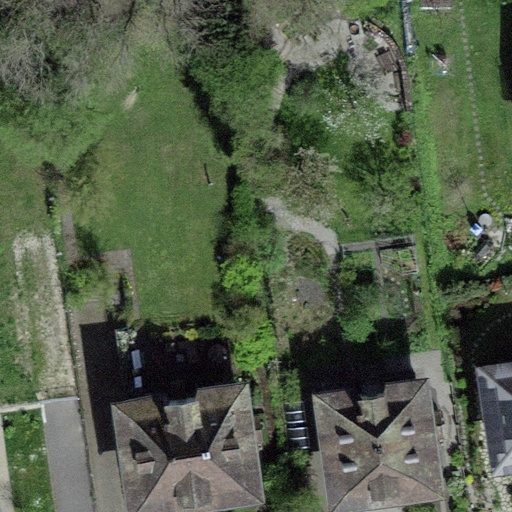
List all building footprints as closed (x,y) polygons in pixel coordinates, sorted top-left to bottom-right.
[(455,0),(427,0),(428,14),(456,14),(455,0)] [(511,364),(480,368),(492,469),(511,466),(511,364)] [(432,381),(317,396),(332,511),(409,511),(448,507),(432,381)] [(273,511),(258,390),(117,407),(129,511),(273,511)] [(26,511),(55,511),(51,472),(23,475),(26,511)]
